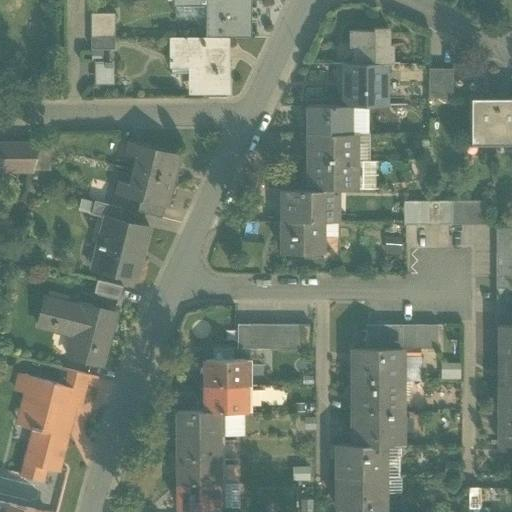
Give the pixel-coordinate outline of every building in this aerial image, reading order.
[(175,0),(175,4),(199,4),(198,0),(208,0),(208,38),(227,38),(249,38),(248,0),(175,0)] [(115,12),(90,12),(90,38),(115,38),(115,12)] [(379,30),(349,30),(349,47),(351,47),(351,63),(384,63),(391,63),(391,45),(387,45),(387,28),(379,28),(379,30)] [(115,38),(90,38),(90,50),(115,50),(115,38)] [(208,38),(171,38),(171,63),(195,63),(195,94),(227,94),(227,38),(208,38)] [(110,83),(110,60),(91,60),(91,83),(110,83)] [(351,63),(344,63),(344,105),(349,105),(384,105),(384,63),(351,63)] [(452,70),(427,70),(427,99),(452,100),(452,70)] [(489,98),(470,98),(470,144),(511,144),(511,98),(504,98),(501,95),(491,95),(489,98)] [(344,105),(307,105),(307,133),(349,133),(349,105),(344,105)] [(349,133),(307,133),(307,161),(351,161),(351,133),(349,133)] [(39,144),(0,143),(0,171),(32,171),(39,144)] [(51,171),(51,144),(39,144),(32,171),(51,171)] [(182,155),(139,144),(132,170),(175,181),(182,155)] [(351,161),(307,161),(307,189),(336,189),(374,189),(374,188),(375,161),(369,161),(352,161),(351,161)] [(175,181),(132,170),(126,196),(140,200),(166,207),(168,207),(175,181)] [(307,189),(281,189),(281,221),(322,221),(336,221),(336,189),(307,189)] [(166,207),(140,200),(138,212),(163,218),(166,207)] [(121,208),(93,201),(90,214),(103,218),(109,219),(110,217),(118,220),(121,208)] [(415,201),(403,201),(403,225),(415,225),(415,201)] [(427,201),(415,201),(415,225),(427,225),(427,201)] [(439,201),(427,201),(427,225),(439,225),(439,201)] [(451,201),(439,201),(439,225),(451,225),(451,201)] [(486,201),(451,201),(451,225),(486,225),(486,201)] [(118,220),(110,217),(109,219),(103,218),(91,266),(136,277),(149,227),(118,220)] [(322,221),(281,221),(281,253),(322,253),(322,221)] [(511,225),(495,225),(495,241),(511,241),(511,225)] [(511,241),(495,241),(495,253),(511,253),(511,241)] [(511,253),(495,253),(495,265),(511,264),(511,253)] [(511,264),(495,265),(495,277),(511,276),(511,264)] [(511,276),(495,277),(495,289),(511,288),(511,276)] [(122,286),(97,280),(93,294),(119,301),(122,286)] [(511,288),(495,289),(495,301),(511,300),(511,288)] [(115,312),(80,303),(79,306),(44,297),(37,326),(72,334),(66,356),(101,365),(109,336),(105,335),(111,314),(114,314),(115,312)] [(511,300),(495,301),(495,313),(511,312),(511,300)] [(511,312),(495,313),(495,325),(499,325),(511,324),(511,312)] [(249,324),(237,324),(237,348),(249,348),(249,324)] [(261,324),(249,324),(249,348),(261,348),(261,324)] [(273,324),(261,324),(261,348),(273,348),(273,324)] [(285,324),(273,324),(273,348),(285,348),(285,324)] [(297,324),(285,324),(285,348),(297,348),(297,324)] [(309,324),(297,324),(297,348),(309,348),(309,324)] [(511,324),(499,325),(499,355),(511,354),(511,324)] [(377,325),(365,325),(365,349),(377,349),(377,325)] [(389,325),(377,325),(377,349),(389,349),(389,325)] [(401,349),(401,325),(389,325),(389,349),(401,349)] [(413,325),(401,325),(401,349),(413,349),(413,325)] [(425,325),(413,325),(413,349),(425,349),(425,325)] [(437,325),(425,325),(425,349),(437,349),(437,325)] [(365,349),(353,349),(353,381),(401,381),(401,349),(389,349),(377,349),(365,349)] [(511,354),(499,355),(499,385),(511,384),(511,354)] [(246,361),(203,361),(203,386),(246,386),(246,361)] [(439,361),(438,376),(457,377),(457,362),(439,361)] [(89,375),(68,369),(65,381),(73,383),(72,388),(75,389),(70,406),(80,409),(89,375)] [(72,388),(19,375),(15,390),(25,393),(20,413),(36,417),(34,426),(31,425),(30,430),(42,433),(39,445),(30,443),(21,476),(41,482),(44,469),(57,472),(66,437),(63,436),(70,406),(75,389),(72,388)] [(401,381),(353,381),(353,413),(401,413),(401,381)] [(511,384),(499,385),(499,415),(511,414),(511,384)] [(246,386),(203,386),(203,411),(203,412),(218,412),(218,413),(243,413),(246,412),(246,386)] [(218,413),(218,412),(203,412),(203,411),(177,411),(177,436),(218,436),(218,435),(243,435),(243,413),(218,413)] [(401,413),(353,413),(353,445),(385,445),(401,445),(401,413)] [(511,414),(499,415),(499,445),(511,444),(511,414)] [(218,436),(177,436),(177,460),(218,460),(218,436)] [(353,445),(336,445),(336,477),(385,477),(385,445),(353,445)] [(218,460),(177,460),(177,484),(218,484),(218,460)] [(385,477),(336,477),(336,509),(385,509),(385,477)] [(0,500),(18,502),(19,480),(0,478),(0,500)] [(218,484),(177,484),(177,508),(209,508),(218,508),(219,507),(230,507),(230,484),(218,484)] [(464,486),(464,505),(477,506),(477,486),(464,486)]
